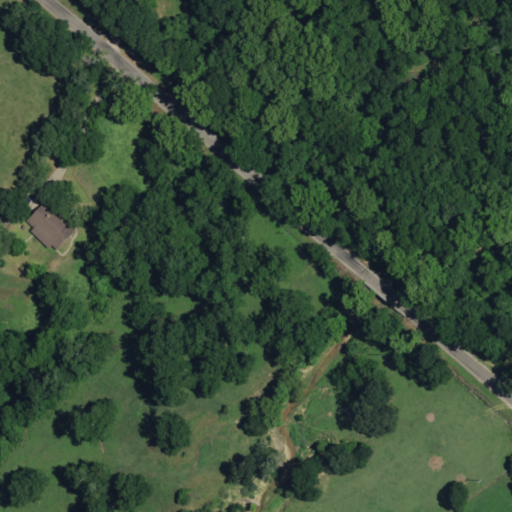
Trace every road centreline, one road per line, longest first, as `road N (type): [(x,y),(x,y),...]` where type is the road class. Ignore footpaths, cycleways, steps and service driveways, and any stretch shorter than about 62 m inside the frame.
road 1 (residential): [(386,286),(55,0)]
road 2 (residential): [(511,401),(386,286)]
